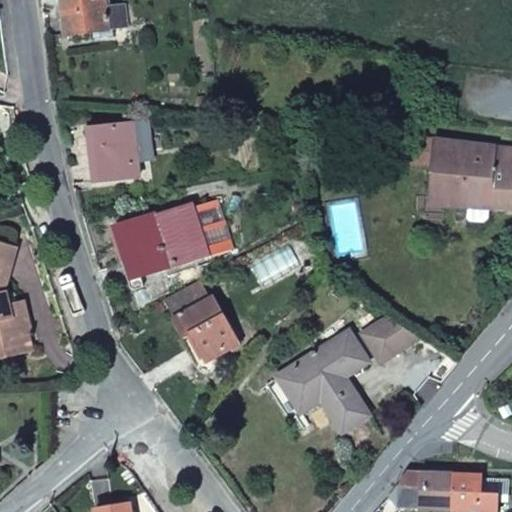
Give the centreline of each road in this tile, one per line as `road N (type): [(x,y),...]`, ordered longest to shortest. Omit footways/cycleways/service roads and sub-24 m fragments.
road 1 (residential): [(123,407),(33,93),(21,0)]
road 2 (residential): [(19,511),(123,407)]
road 3 (residential): [(354,511),(439,408)]
road 4 (residential): [(203,511),(123,407)]
